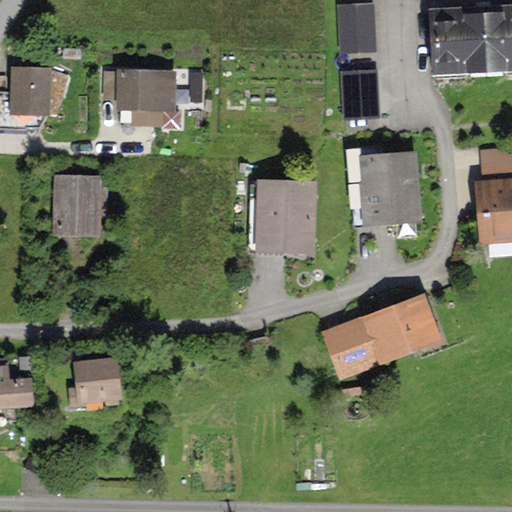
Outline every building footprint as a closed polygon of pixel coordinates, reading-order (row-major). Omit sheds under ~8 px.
[(373,8),(339,9),(340,58),(374,57),(373,8)] [(511,11),(430,16),(433,80),(511,75),(511,11)] [(71,78),(52,73),(11,72),(10,120),(51,121),(51,114),(59,115),(71,78)] [(379,119),(376,73),(341,75),(344,122),(379,119)] [(116,105),(117,75),(103,74),(103,105),(116,105)] [(176,76),(117,75),(116,105),(116,116),(132,117),(132,130),(162,131),(162,116),(174,117),(176,76)] [(422,226),(417,156),(383,159),(382,148),(349,151),(354,231),(422,226)] [(511,150),(480,152),(483,185),(511,183),(511,150)] [(101,181),(55,180),(53,236),(100,237),(101,213),(108,214),(108,191),(101,191),(101,181)] [(511,183),(483,185),(475,186),(479,247),(511,244),(511,183)] [(318,187),(259,185),(256,256),(316,258),(318,187)] [(425,299),(362,321),(380,371),(443,348),(425,299)] [(380,371),(362,321),(322,336),(340,385),(380,371)] [(273,336),(241,345),(248,367),(279,358),(273,336)] [(34,359),(20,359),(20,374),(34,374),(34,359)] [(118,363),(75,367),(77,388),(68,389),(70,409),(122,404),(118,363)] [(0,414),(35,411),(33,381),(9,383),(8,369),(0,369),(0,414)]
